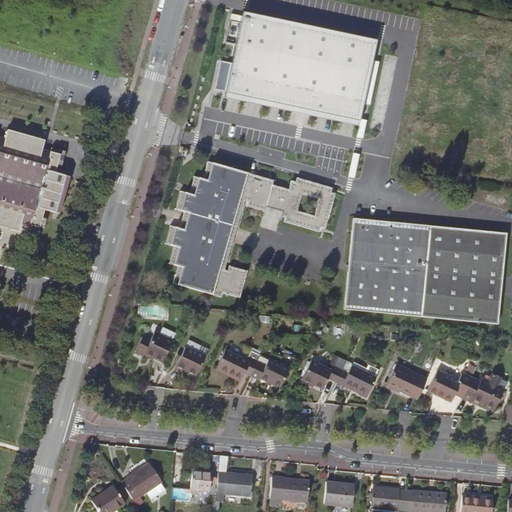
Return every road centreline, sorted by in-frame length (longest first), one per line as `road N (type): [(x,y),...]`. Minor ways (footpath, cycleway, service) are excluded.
road 1 (residential): [(511,470),(55,420)]
road 2 (tertiary): [(176,0),(55,420)]
